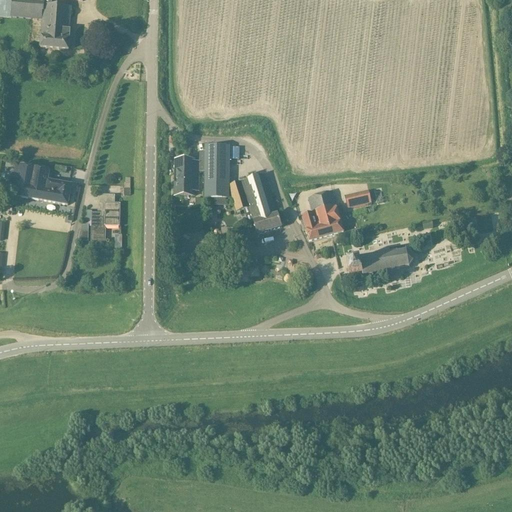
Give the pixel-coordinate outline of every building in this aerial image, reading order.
[(69,51),(70,40),(71,31),(69,31),(71,8),(52,7),(52,0),(65,0),(84,2),(83,0),(12,0),(12,2),(0,0),(0,17),(11,19),(42,21),(40,38),(41,38),(40,49),(69,51)] [(230,148),(205,147),(205,153),(204,153),(204,173),(205,173),(204,200),(229,200),(229,191),(236,214),(248,210),(240,184),(229,187),(230,148)] [(204,173),(204,153),(199,153),(198,162),(175,161),(174,197),(194,197),(194,192),(198,192),(198,173),(204,173)] [(10,186),(12,187),(10,196),(15,197),(15,198),(68,207),(72,186),(48,181),(50,172),(16,165),(14,175),(12,174),(10,186)] [(265,176),(240,184),(248,210),(249,210),(257,236),(281,229),(265,176)] [(367,190),(343,197),(346,210),(371,204),(367,190)] [(313,215),(320,240),(343,233),(332,193),(308,199),(312,215),(313,215)] [(115,197),(100,197),(100,204),(102,205),(101,215),(92,215),(91,243),(105,243),(105,231),(104,231),(105,227),(119,228),(120,205),(115,205),(115,197)] [(313,215),(312,215),(302,218),(309,243),(320,240),(313,215)] [(361,262),(347,264),(349,277),(363,275),(363,277),(400,271),(400,270),(409,268),(413,263),(411,256),(406,252),(405,247),(395,248),(389,249),(390,254),(360,259),(361,262)]
